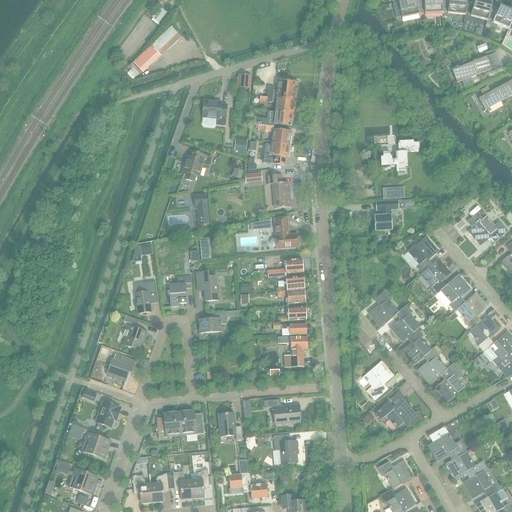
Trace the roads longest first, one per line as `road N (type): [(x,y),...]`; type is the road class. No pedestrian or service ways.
road 1 (residential): [(343,459),(321,148),(335,41)]
road 2 (residential): [(175,86),(335,41)]
road 3 (residential): [(139,406),(189,402),(184,328),(165,327)]
road 4 (residential): [(445,418),(359,318)]
